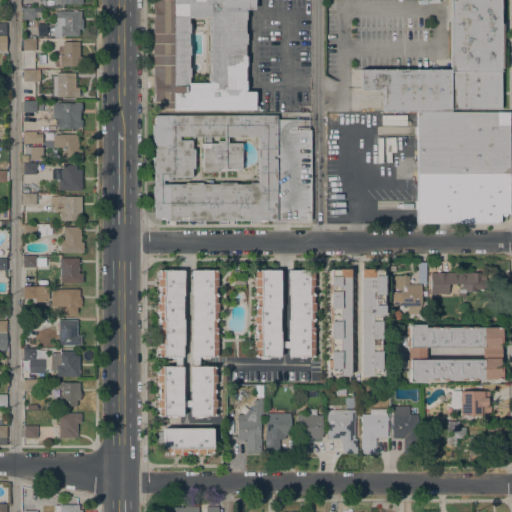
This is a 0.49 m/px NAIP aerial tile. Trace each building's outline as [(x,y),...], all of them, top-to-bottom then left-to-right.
[(172,110),(172,109),(153,109),(153,0),(254,0),(254,10),(244,10),(244,11),(245,11),(245,20),(244,20),(244,34),(246,34),(246,44),(244,44),(244,57),(246,57),(246,66),(244,66),(244,81),(246,81),(246,91),(244,91),(244,92),(254,92),(254,110),(172,110)] [(499,0),(500,23),(500,24),(502,24),(502,43),(507,43),(507,51),(507,68),(500,68),(500,71),(450,70),(450,51),(450,23),(450,0),(499,0)] [(41,9),(41,19),(23,19),(23,9),(41,9)] [(80,11),(81,19),(83,19),(83,29),(79,29),(79,36),(64,36),(64,38),(56,38),(56,37),(53,37),(53,26),(55,26),(55,12),(58,12),(58,11),(80,11)] [(49,24),(49,37),(36,36),(36,24),(49,24)] [(34,40),(35,40),(35,51),(22,50),(22,40),(28,40),(34,40)] [(79,42),(79,57),(81,57),(81,62),(79,62),(79,66),(59,67),(59,55),(62,55),(62,42),(79,42)] [(500,71),(500,82),(500,109),(450,109),(450,113),(417,113),(417,111),(383,111),(383,90),(360,90),(360,82),(360,70),(431,70),(431,65),(436,65),(436,70),(450,70),(500,71)] [(43,71),(44,71),(44,82),(22,82),(22,71),(36,71),(43,71)] [(75,73),(75,80),(76,80),(76,86),(75,86),(75,88),(78,88),(78,89),(80,88),(81,90),(81,95),(80,97),(78,96),(78,97),(75,97),(75,99),(72,99),(72,97),(68,97),(68,98),(65,98),(65,97),(60,97),(60,98),(57,98),(57,97),(56,97),(57,88),(56,88),(56,83),(56,81),(55,81),(55,78),(56,78),(56,73),(75,73)] [(35,102),(36,112),(22,113),(22,102),(35,102)] [(52,104),(55,104),(55,103),(61,103),(61,104),(74,103),(81,103),(81,113),(79,113),(79,120),(81,120),(82,128),(57,128),(57,119),(52,119),(52,104)] [(450,114),(508,114),(508,175),(417,175),(416,135),(414,135),(414,127),(417,127),(417,113),(450,113),(450,114)] [(165,218),(154,218),(154,206),(153,206),(153,186),(154,186),(154,174),(153,174),(153,157),(155,157),(154,143),(153,143),(153,126),(155,125),(155,123),(156,122),(155,120),(155,116),(276,115),(276,120),(308,120),(308,131),(310,131),(310,220),(165,221),(165,218)] [(35,133),(35,134),(42,134),(41,144),(23,143),(22,133),(35,133)] [(59,135),(59,134),(75,135),(78,135),(78,150),(82,150),(82,159),(59,159),(59,148),(53,148),(53,139),(46,139),(46,133),(53,133),(53,135),(59,135)] [(42,147),(42,159),(30,159),(30,147),(42,147)] [(36,164),(36,174),(23,174),(23,164),(36,164)] [(76,166),(76,170),(81,170),(81,191),(58,190),(58,169),(62,169),(62,165),(76,166)] [(508,214),(507,214),(507,216),(502,216),(502,214),(499,214),(499,223),(416,224),(416,209),(414,209),(414,201),(417,201),(417,175),(508,175),(508,214)] [(35,195),(35,206),(22,206),(23,195),(35,195)] [(57,197),(57,196),(64,196),(64,197),(81,197),(81,214),(77,214),(77,221),(64,221),(59,221),(59,212),(49,212),(50,197),(57,197)] [(33,238),(33,236),(23,237),(23,226),(51,226),(52,234),(33,238)] [(80,227),(80,243),(83,243),(83,253),(60,253),(60,251),(57,251),(57,246),(60,246),(60,241),(63,241),(63,227),(80,227)] [(36,257),(36,258),(45,258),(45,266),(35,267),(23,267),(23,257),(36,257)] [(60,259),(78,259),(78,266),(79,267),(79,271),(78,272),(78,274),(82,274),(82,283),(60,283),(60,259)] [(349,376),(327,376),(327,368),(330,368),(329,277),(330,277),(330,270),(333,270),(333,268),(344,268),(344,269),(349,269),(349,376)] [(362,269),(362,268),(367,268),(367,269),(373,269),(373,270),(374,270),(374,268),(379,268),(379,270),(382,270),(382,276),(383,276),(383,316),(380,316),(380,360),(383,360),(383,375),(360,375),(360,269),(362,269)] [(159,357),(159,349),(157,349),(157,345),(159,345),(159,337),(158,337),(158,328),(159,328),(159,320),(158,320),(158,312),(157,312),(157,304),(158,304),(158,294),(159,294),(159,288),(158,288),(158,279),(159,279),(159,271),(183,270),(183,296),(182,296),(182,320),(183,320),(183,345),(182,345),(182,357),(181,357),(174,357),(159,357)] [(191,357),(191,319),(192,319),(192,296),(191,296),(191,271),(216,271),(216,279),(219,279),(219,281),(217,281),(216,294),(215,294),(215,304),(217,304),(217,309),(220,309),(220,313),(217,313),(217,320),(215,320),(215,328),(217,328),(217,329),(219,329),(219,331),(217,331),(217,332),(216,332),(216,334),(217,334),(217,341),(219,341),(219,344),(217,344),(217,346),(219,346),(219,349),(216,349),(216,355),(215,355),(215,358),(206,358),(203,358),(203,357),(198,357),(192,357),(191,357)] [(233,289),(233,271),(241,271),(241,281),(244,281),(244,288),(233,289)] [(279,357),(255,357),(255,356),(254,356),(254,349),(252,349),(252,346),(254,346),(254,343),(252,343),(252,341),(256,341),(256,334),(255,334),(255,325),(253,325),(253,324),(251,324),(251,321),(253,321),(253,315),(255,315),(255,306),(256,306),(256,300),(254,300),(254,299),(251,299),(251,296),(254,296),(254,287),(252,287),(252,284),(254,284),(254,282),(252,282),(252,279),(254,279),(254,271),(279,271),(279,308),(278,308),(278,332),(279,332),(279,341),(279,348),(279,357)] [(288,320),(289,320),(289,296),(288,296),(288,271),(312,271),(312,272),(314,272),(314,279),(316,279),(316,281),(313,281),(313,284),(316,284),(316,287),(311,287),(311,295),(312,295),(312,303),(314,303),(314,304),(317,304),(317,306),(314,306),(314,308),(317,308),(317,312),(312,312),(312,320),(312,328),(316,328),(316,330),(313,330),(313,340),(316,340),(316,343),(314,343),(313,346),(316,346),(316,349),(313,349),(313,355),(312,355),(312,357),(287,357),(288,348),(288,342),(288,320)] [(477,273),(477,292),(465,292),(465,296),(458,296),(458,289),(461,289),(461,284),(448,284),(448,294),(430,294),(430,273),(477,273)] [(393,276),(409,276),(409,284),(421,284),(420,306),(400,306),(400,289),(393,289),(393,276)] [(48,288),(48,302),(23,302),(23,288),(48,288)] [(77,289),(77,290),(79,290),(79,298),(80,298),(80,307),(76,307),(76,314),(59,314),(59,306),(52,306),(51,289),(77,289)] [(398,311),(401,314),(401,318),(397,321),(393,321),(390,318),(391,314),(393,311),(398,311)] [(36,330),(24,330),(24,318),(36,318),(36,330)] [(76,336),(81,336),(80,345),(58,345),(58,329),(57,329),(57,326),(58,326),(58,320),(77,320),(76,336)] [(409,347),(406,347),(406,339),(408,339),(408,325),(424,325),(424,328),(430,328),(430,327),(436,327),(436,328),(441,328),(441,327),(447,327),(447,328),(460,328),(460,327),(466,327),(466,328),(470,328),(470,327),(476,327),(476,328),(501,328),(501,340),(498,340),(498,343),(500,343),(500,361),(499,361),(499,364),(501,364),(501,380),(476,380),(476,381),(470,381),(470,380),(466,380),(466,381),(460,381),(460,380),(446,380),(446,381),(440,381),(440,380),(436,380),(436,381),(430,381),(430,380),(424,380),(424,383),(409,383),(409,347)] [(23,350),(36,350),(36,357),(44,357),(44,359),(45,359),(45,373),(28,373),(28,368),(21,368),(21,360),(23,360),(23,350)] [(78,369),(79,370),(80,373),(79,374),(79,377),(56,376),(56,371),(50,371),(50,353),(59,353),(59,351),(74,351),(74,356),(79,356),(78,369)] [(182,367),(182,401),(182,407),(181,416),(158,416),(158,408),(157,408),(157,400),(158,400),(158,384),(157,384),(157,376),(158,376),(158,367),(174,367),(181,367),(182,367)] [(214,367),(214,375),(218,375),(218,377),(216,377),(216,380),(218,380),(218,383),(214,383),(214,400),(218,400),(218,402),(216,402),(216,405),(218,405),(218,408),(214,408),(214,416),(190,416),(190,407),(190,401),(190,367),(192,367),(198,367),(214,367)] [(36,380),(36,391),(23,391),(23,381),(36,380)] [(80,407),(59,408),(58,397),(61,397),(61,389),(56,389),(56,384),(79,383),(80,407)] [(489,391),(488,403),(490,403),(490,415),(488,415),(488,416),(459,416),(459,409),(450,409),(450,391),(489,391)] [(248,410),(248,409),(251,409),(251,407),(253,407),(253,400),(258,400),(258,398),(260,398),(261,420),(259,420),(260,438),(261,453),(246,454),(246,440),(237,440),(237,415),(244,415),(248,410)] [(409,407),(409,415),(417,415),(417,454),(403,454),(403,438),(392,438),(392,435),(390,435),(390,432),(391,432),(391,429),(390,429),(390,426),(391,426),(391,424),(390,424),(390,418),(392,418),(392,415),(392,407),(409,407)] [(305,415),(305,409),(315,409),(315,415),(316,415),(316,416),(322,416),(322,438),(311,438),(311,453),(296,453),(296,436),(296,415),(305,415)] [(386,409),(386,417),(388,417),(388,421),(387,420),(387,421),(387,424),(386,424),(386,426),(388,426),(388,429),(386,429),(386,438),(375,438),(375,454),(360,454),(360,435),(361,435),(361,414),(370,414),(370,409),(386,409)] [(354,439),(356,439),(356,454),(341,454),(341,442),(339,442),(339,439),(326,439),(326,415),(327,415),(327,410),(354,410),(354,439)] [(58,413),(81,413),(81,423),(76,423),(76,438),(58,438),(58,413)] [(290,435),(285,435),(285,439),(279,439),(279,453),(264,453),(265,432),(265,413),(290,414),(290,435)] [(459,423),(459,428),(465,428),(465,438),(446,438),(446,423),(446,422),(459,422),(459,423)] [(36,438),(23,438),(23,426),(37,426),(36,438)] [(163,428),(212,428),(212,453),(211,453),(211,456),(205,455),(206,454),(204,454),(204,457),(202,457),(202,454),(199,454),(199,457),(196,457),(196,454),(195,454),(195,455),(189,455),(189,454),(186,454),(186,456),(181,456),(181,454),(180,454),(180,457),(177,457),(177,454),(174,454),(174,457),(171,457),(171,454),(170,454),(170,456),(165,456),(165,452),(163,452),(163,428)] [(162,511),(162,507),(167,507),(167,503),(173,503),(173,507),(185,508),(185,506),(187,506),(187,507),(198,507),(198,511),(162,511)]
